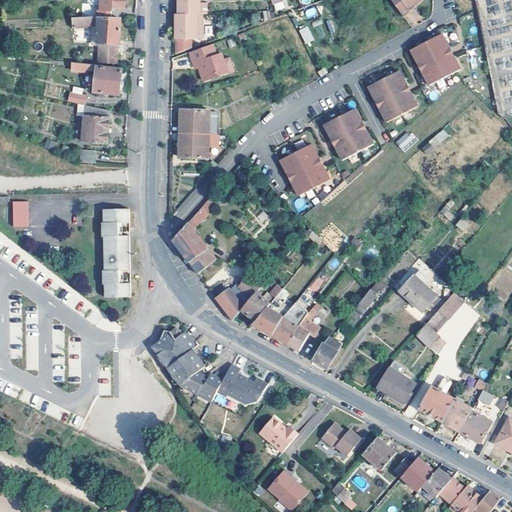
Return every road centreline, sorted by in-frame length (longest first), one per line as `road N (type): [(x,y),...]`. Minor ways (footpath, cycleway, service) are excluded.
road 1 (residential): [(511,488),(211,322),(170,277),(155,243)]
road 2 (residential): [(155,243),(268,123),(439,25),(441,0)]
road 3 (residential): [(155,243),(148,206),(153,0)]
